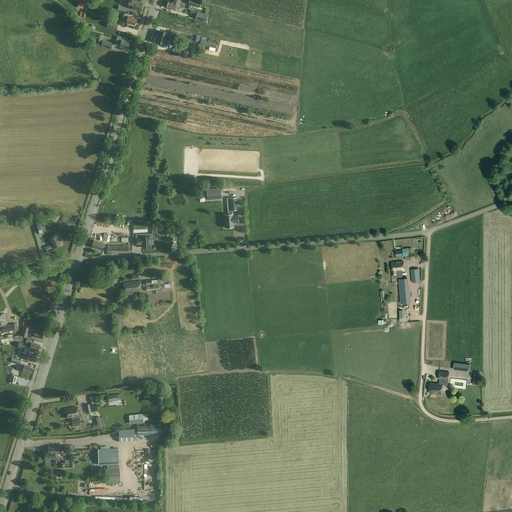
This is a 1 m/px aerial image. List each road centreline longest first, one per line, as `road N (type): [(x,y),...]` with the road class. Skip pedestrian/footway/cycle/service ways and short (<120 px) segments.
road 1 (unclassified): [(75,259),(417,232),(511,200)]
road 2 (secondary): [(75,259),(154,0)]
road 3 (track): [(428,230),(422,408),(446,420),(511,416)]
road 4 (secondary): [(0,506),(75,259)]
road 5 (track): [(211,373),(325,374),(419,401)]
